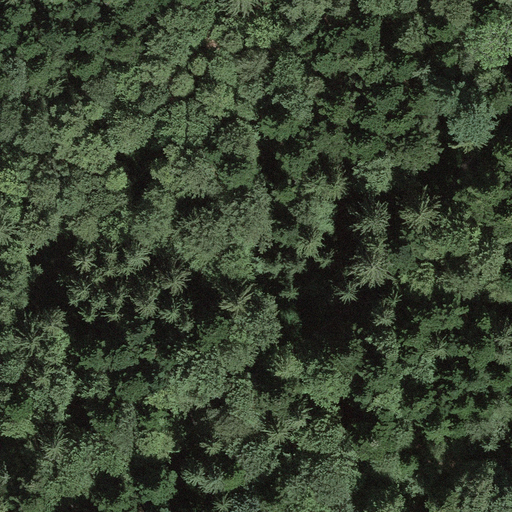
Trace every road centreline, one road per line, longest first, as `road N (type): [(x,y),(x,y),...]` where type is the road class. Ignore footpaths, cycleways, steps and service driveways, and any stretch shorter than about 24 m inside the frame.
road 1 (track): [(511,99),(441,222),(365,299),(128,458),(63,511)]
road 2 (track): [(228,511),(406,303),(441,222)]
